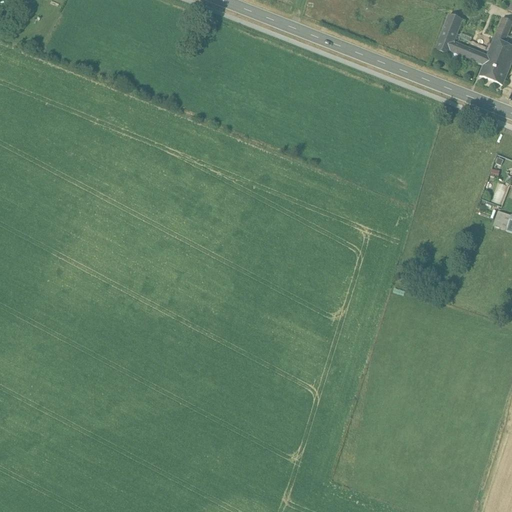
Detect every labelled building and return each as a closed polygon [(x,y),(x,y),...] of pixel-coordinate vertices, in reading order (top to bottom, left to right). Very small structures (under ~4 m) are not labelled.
[(449,16),(435,52),(456,60),(458,56),(462,47),(454,44),(463,21),(449,16)] [(511,24),(502,21),(494,41),(504,45),(511,24)] [(511,48),(504,45),(494,41),(488,57),(484,67),(479,78),(503,87),(511,63),(511,48)] [(488,57),(462,47),(458,56),(484,67),(488,57)] [(492,202),(500,205),(507,186),(498,183),(492,202)] [(499,213),(494,227),(500,229),(505,215),(499,213)] [(511,217),(511,218),(505,215),(500,229),(499,229),(511,233),(511,217)]
